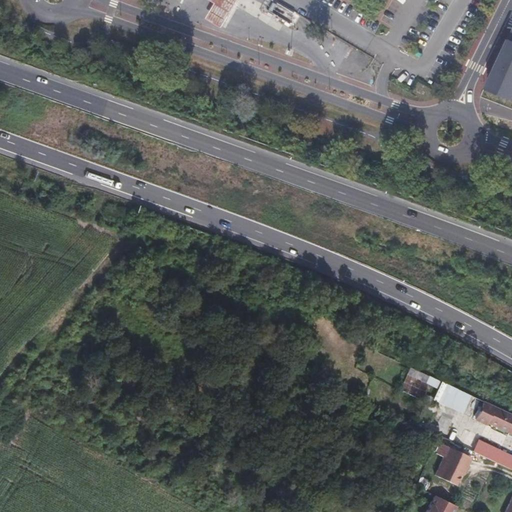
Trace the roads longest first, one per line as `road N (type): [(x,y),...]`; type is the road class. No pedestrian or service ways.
road 1 (motorway): [(0,139),(184,205),(511,352)]
road 2 (motorway): [(511,256),(0,73)]
road 3 (primary): [(71,12),(108,18),(428,140)]
road 4 (primary): [(436,114),(103,0)]
road 5 (track): [(0,416),(78,325),(132,239)]
